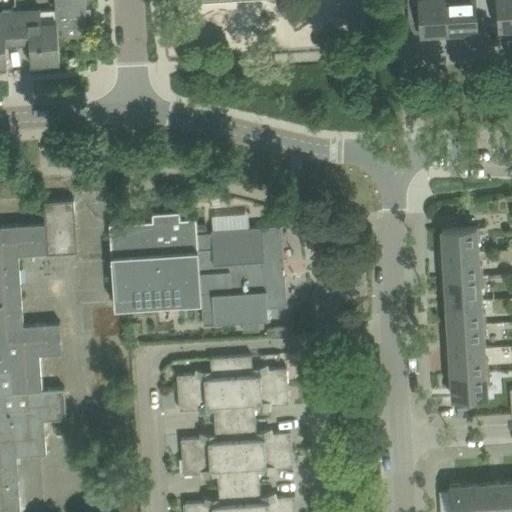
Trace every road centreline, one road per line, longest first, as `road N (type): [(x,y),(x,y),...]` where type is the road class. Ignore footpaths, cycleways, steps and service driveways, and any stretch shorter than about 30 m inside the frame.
road 1 (residential): [(152,511),(151,368),(159,355),(307,346)]
road 2 (tertiary): [(138,108),(394,161)]
road 3 (residential): [(419,163),(414,71),(421,57),(511,51)]
road 4 (residential): [(319,511),(307,346)]
road 5 (tertiary): [(403,323),(394,161)]
road 6 (tertiary): [(0,113),(138,108)]
